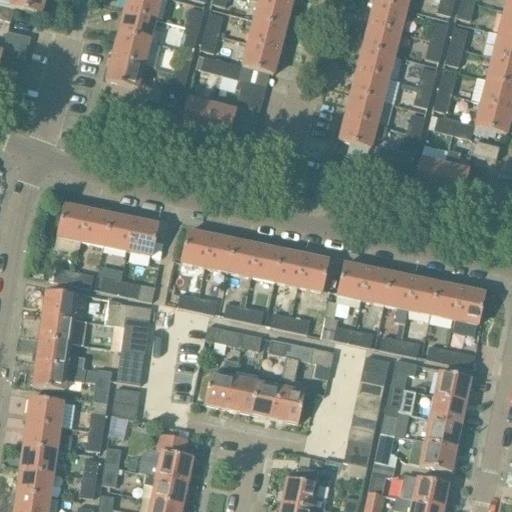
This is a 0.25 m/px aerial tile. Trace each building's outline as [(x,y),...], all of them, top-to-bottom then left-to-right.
[(44,0),(10,0),(8,9),(13,11),(39,18),(44,0)] [(154,23),(159,0),(126,0),(123,15),(154,23)] [(212,0),(211,9),(225,12),(227,0),(212,0)] [(284,31),(290,8),(259,0),(258,0),(253,23),(284,31)] [(404,13),(407,0),(374,0),(374,5),(404,13)] [(449,21),(454,3),(442,0),(440,0),(436,18),(449,21)] [(511,0),(506,0),(503,14),(511,16),(511,0)] [(474,8),(460,4),(455,23),(469,26),(474,8)] [(374,5),(368,28),(398,36),(404,13),(374,5)] [(0,8),(0,24),(9,26),(13,11),(8,9),(7,11),(0,8)] [(188,13),(184,31),(198,34),(202,17),(188,13)] [(511,16),(503,14),(497,37),(511,40),(511,16)] [(123,15),(117,38),(148,46),(154,23),(123,15)] [(208,18),(204,35),(218,38),(222,22),(208,18)] [(278,54),(284,31),(253,23),(247,46),(278,54)] [(428,45),(442,49),(447,31),(433,27),(428,45)] [(368,28),(362,51),(392,59),(398,36),(368,28)] [(178,53),(192,57),(198,34),(184,31),(178,53)] [(453,32),(448,50),(462,54),(467,36),(453,32)] [(7,35),(2,50),(26,56),(30,41),(7,35)] [(218,38),(204,35),(199,55),(213,58),(218,38)] [(511,40),(497,37),(491,60),(511,65),(511,40)] [(117,38),(111,61),(142,69),(148,46),(117,38)] [(438,67),(442,49),(428,45),(424,64),(438,67)] [(241,69),(269,76),(272,77),(278,54),(247,46),(241,69)] [(2,50),(1,55),(0,57),(0,66),(22,72),(26,56),(2,50)] [(457,72),(462,54),(448,50),(444,69),(457,72)] [(386,82),(392,59),(362,51),(356,74),(386,82)] [(172,76),(186,80),(192,57),(178,53),(172,76)] [(511,89),(511,65),(491,60),(485,83),(511,89)] [(111,61),(105,84),(136,92),(139,80),(146,82),(149,70),(142,69),(111,61)] [(218,80),(222,66),(203,61),(199,75),(218,80)] [(22,72),(0,66),(0,83),(18,88),(22,72)] [(240,71),(222,66),(218,80),(237,85),(240,71)] [(421,73),(417,92),(431,95),(436,77),(421,73)] [(350,97),(380,105),(386,82),(356,74),(350,97)] [(178,112),(186,80),(172,76),(171,81),(165,80),(158,107),(178,112)] [(437,96),(451,100),(456,82),(441,78),(437,96)] [(242,85),(239,95),(263,101),(266,89),(242,83),(242,85)] [(511,114),(511,109),(511,89),(485,83),(479,106),(511,114)] [(431,95),(417,92),(412,110),(426,114),(431,95)] [(260,113),(263,101),(239,95),(236,106),(260,113)] [(451,100),(437,96),(432,114),(447,117),(451,100)] [(375,128),(380,105),(350,97),(344,120),(375,128)] [(202,139),(211,102),(200,99),(198,105),(186,102),(181,122),(150,114),(145,130),(179,138),(180,134),(202,139)] [(227,143),(230,130),(233,118),(234,114),(223,111),(224,105),(211,102),(202,139),(226,145),(227,143)] [(256,125),(260,113),(236,106),(234,114),(233,118),(256,125)] [(511,114),(479,106),(473,129),(505,138),(511,114)] [(253,137),(256,125),(233,118),(230,130),(253,137)] [(406,136),(419,140),(424,122),(410,119),(406,136)] [(375,128),(344,120),(338,144),(369,152),(371,140),(383,143),(387,131),(375,128)] [(450,140),(454,126),(436,122),(433,135),(450,140)] [(454,126),(450,140),(469,144),(473,130),(454,126)] [(253,137),(230,130),(227,143),(250,149),(253,137)] [(419,140),(406,136),(401,156),(381,151),(377,166),(411,174),(419,140)] [(498,153),(474,146),(470,159),(495,165),(498,153)] [(420,162),(412,193),(435,199),(446,155),(423,149),(420,162)] [(446,155),(435,199),(459,205),(467,174),(456,171),(459,158),(446,155)] [(78,257),(80,245),(87,214),(63,209),(54,253),(78,257)] [(80,245),(103,250),(110,218),(87,214),(80,245)] [(103,250),(126,255),(133,223),(110,218),(103,250)] [(157,228),(133,223),(126,255),(150,260),(157,228)] [(180,266),(204,271),(210,239),(187,234),(180,266)] [(210,239),(204,271),(227,276),(234,244),(210,239)] [(250,280),(257,249),(234,244),(227,276),(250,280)] [(273,285),(280,254),(257,249),(250,280),(273,285)] [(297,290),(303,259),(280,254),(273,285),(297,290)] [(327,264),(303,259),(297,290),(320,295),(327,264)] [(360,303),(367,272),(343,267),(336,298),(360,303)] [(55,272),(52,286),(71,290),(74,276),(55,272)] [(383,308),(390,277),(367,272),(360,303),(383,308)] [(74,276),(71,290),(90,294),(92,280),(74,276)] [(404,328),(407,313),(413,282),(390,277),(383,308),(397,311),(394,326),(404,328)] [(117,300),(120,286),(101,282),(98,296),(117,300)] [(413,282),(407,313),(430,318),(437,286),(413,282)] [(120,286),(117,299),(135,303),(138,289),(120,286)] [(437,286),(430,318),(453,323),(460,291),(437,286)] [(484,296),(460,291),(453,323),(477,328),(484,296)] [(44,294),(41,318),(73,322),(83,324),(86,300),(76,299),(44,294)] [(179,298),(176,312),(194,315),(197,302),(179,298)] [(197,302),(194,315),(213,319),(216,306),(197,302)] [(106,311),(103,329),(123,332),(124,330),(148,333),(150,313),(121,308),(121,307),(108,304),(108,305),(106,311)] [(225,308),(222,321),(241,325),(244,312),(225,308)] [(244,312),(241,325),(260,329),(262,316),(244,312)] [(38,341),(70,346),(82,348),(85,326),(73,324),(73,322),(41,318),(38,341)] [(272,318),(269,331),(287,335),(290,321),(272,318)] [(290,321),(287,335),(306,339),(309,325),(290,321)] [(325,321),(320,342),(351,348),(354,335),(335,331),(337,323),(334,322),(325,321)] [(120,353),(144,356),(148,333),(124,330),(123,332),(120,353)] [(207,331),(204,344),(239,352),(242,338),(207,331)] [(354,335),(351,348),(353,349),(369,352),(372,339),(354,335)] [(242,338),(239,352),(258,356),(261,342),(242,338)] [(35,365),(83,371),(84,361),(68,359),(70,346),(38,341),(35,365)] [(381,341),(379,354),(397,358),(400,345),(397,344),(381,341)] [(270,344),(267,358),(285,361),(288,348),(270,344)] [(400,345),(397,358),(416,362),(418,348),(405,346),(400,345)] [(291,349),(288,348),(285,361),(285,362),(281,382),(273,422),(296,427),(305,387),(293,384),(298,362),(309,365),(312,351),(291,347),(291,349)] [(428,351),(425,364),(444,368),(447,355),(446,354),(428,351)] [(117,376),(141,380),(144,356),(120,353),(117,376)] [(312,353),(309,366),(330,371),(333,357),(312,353)] [(447,355),(444,368),(471,374),(474,361),(447,355)] [(365,361),(362,374),(385,379),(388,366),(373,363),(365,361)] [(203,407),(226,412),(233,381),(236,366),(224,363),(221,378),(209,376),(203,407)] [(35,365),(31,389),(63,393),(64,385),(64,383),(95,388),(92,406),(98,407),(106,408),(107,406),(111,377),(97,374),(83,372),(83,371),(35,365)] [(395,365),(390,389),(404,392),(406,380),(413,381),(416,370),(395,365)] [(383,390),(385,379),(362,374),(360,385),(383,390)] [(433,398),(465,405),(470,381),(438,375),(433,398)] [(117,378),(115,386),(140,390),(141,380),(117,376),(117,378)] [(250,417),(273,422),(281,382),(258,377),(256,385),(256,386),(250,417)] [(226,412),(250,417),(256,386),(256,385),(233,381),(226,412)] [(381,402),(383,390),(360,385),(357,397),(381,402)] [(399,413),(404,392),(390,389),(385,410),(399,413)] [(115,392),(113,406),(137,410),(139,396),(115,392)] [(378,414),(381,402),(357,397),(355,409),(378,414)] [(428,421),(460,428),(465,405),(433,398),(428,421)] [(29,401),(26,425),(58,429),(62,405),(29,401)] [(113,406),(111,418),(135,425),(137,410),(113,406)] [(376,425),(378,414),(355,409),(352,420),(376,425)] [(90,418),(88,433),(102,435),(102,434),(105,420),(96,418),(90,418)] [(380,435),(394,438),(397,422),(384,419),(380,435)] [(352,420),(350,432),(373,437),(376,425),(352,420)] [(423,445),(455,451),(460,428),(428,421),(423,445)] [(23,448),(55,453),(58,429),(26,425),(23,448)] [(373,437),(350,432),(347,444),(371,448),(373,437)] [(99,457),(102,435),(88,433),(85,455),(99,457)] [(394,438),(380,435),(374,465),(394,470),(395,465),(396,461),(393,461),(394,458),(391,457),(393,449),(394,438)] [(138,475),(146,477),(187,485),(192,462),(183,460),(187,444),(159,438),(156,451),(158,455),(149,454),(141,457),(138,475)] [(345,455),(368,460),(371,448),(347,444),(345,455)] [(450,475),(455,451),(423,445),(423,446),(412,444),(409,457),(420,460),(418,468),(450,475)] [(19,472),(52,477),(55,453),(23,448),(19,472)] [(103,471),(118,473),(120,455),(106,452),(103,471)] [(368,460),(345,455),(342,468),(366,473),(368,460)] [(81,481),(96,483),(98,466),(84,464),(81,481)] [(374,465),(367,496),(381,498),(385,482),(389,483),(389,482),(392,482),(394,470),(374,465)] [(285,481),(280,505),(315,511),(324,511),(328,490),(318,488),(321,474),(298,470),(295,483),(285,481)] [(115,492),(118,473),(103,471),(100,490),(115,492)] [(16,496),(48,500),(52,477),(19,472),(16,496)] [(151,502),(182,509),(187,485),(146,477),(143,487),(153,489),(151,502)] [(447,487),(408,479),(403,503),(442,511),(447,487)] [(93,504),(96,483),(81,481),(79,502),(93,504)] [(13,511),(46,511),(48,500),(16,496),(13,511)] [(378,511),(381,498),(367,496),(363,511),(378,511)] [(97,511),(111,511),(113,501),(99,499),(97,511)] [(345,501),(343,511),(357,511),(359,504),(345,501)] [(442,511),(403,503),(395,501),(393,511),(442,511)] [(148,511),(181,511),(182,509),(151,502),(148,511)]
